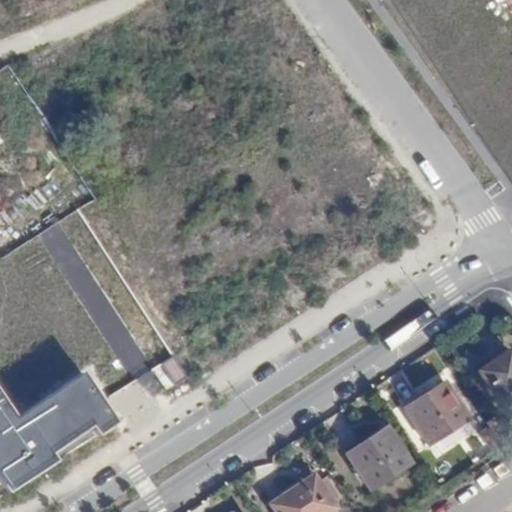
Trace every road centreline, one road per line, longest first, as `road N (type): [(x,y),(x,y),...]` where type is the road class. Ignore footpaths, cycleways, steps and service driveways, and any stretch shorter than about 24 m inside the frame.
road 1 (residential): [(504,256),(439,277),(78,511)]
road 2 (residential): [(136,511),(504,256)]
